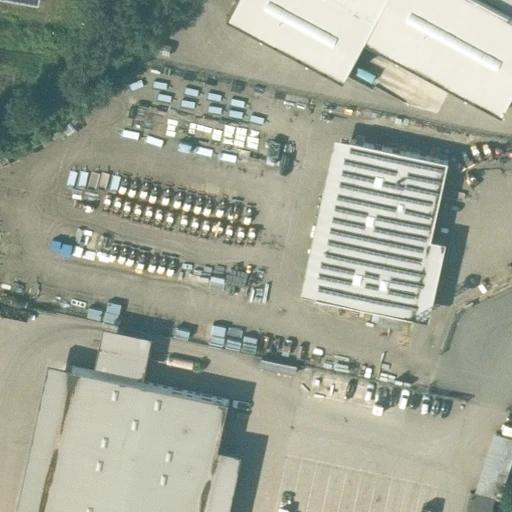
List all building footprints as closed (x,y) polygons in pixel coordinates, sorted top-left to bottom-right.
[(365,38),(385,0),(235,0),(227,15),(344,77),(365,38)] [(501,111),(511,89),(511,11),(490,0),(385,0),(365,38),(501,111)] [(511,0),(490,0),(511,11),(511,0)] [(316,295),(350,139),(334,135),(300,292),(316,295)] [(448,160),(350,139),(316,295),(413,316),(430,239),(448,160)] [(430,239),(413,316),(428,320),(445,242),(430,239)] [(14,511),(39,511),(73,365),(49,360),(14,511)] [(203,511),(218,446),(229,400),(73,365),(39,511),(203,511)] [(494,491),(511,444),(511,439),(499,435),(479,486),(494,491)] [(228,511),(241,452),(218,446),(203,511),(228,511)] [(479,511),(480,510),(482,499),(472,498),(469,511),(479,511)]
